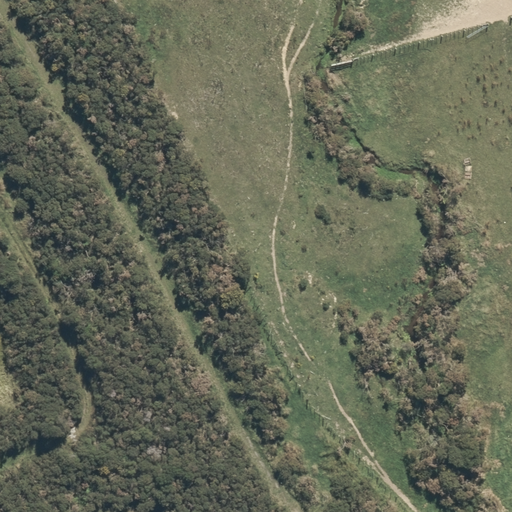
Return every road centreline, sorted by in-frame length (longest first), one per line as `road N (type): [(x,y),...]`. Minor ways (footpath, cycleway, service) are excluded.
road 1 (track): [(1,0),(131,218),(250,442),(298,511)]
road 2 (track): [(0,208),(62,321),(87,405),(78,431),(0,470)]
